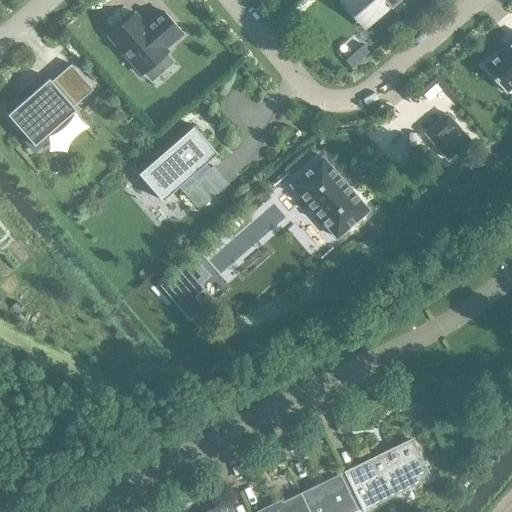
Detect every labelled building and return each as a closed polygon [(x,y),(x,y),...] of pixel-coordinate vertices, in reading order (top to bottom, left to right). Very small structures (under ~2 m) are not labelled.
[(361,0),(375,16),(388,4),(388,5),(394,0),(361,0)] [(135,13),(108,36),(141,73),(167,51),(164,47),(181,33),(162,11),(145,25),(135,13)] [(511,39),(482,66),(505,92),(511,86),(511,39)] [(48,77),(7,113),(34,145),(76,109),(73,106),(92,89),(70,63),(51,80),(48,77)] [(447,114),(425,133),(448,159),(470,140),(447,114)] [(193,125),(138,173),(161,200),(217,152),(193,125)] [(322,156),(290,184),(336,237),(369,209),(322,156)] [(213,165),(183,192),(198,209),(228,183),(213,165)] [(411,440),(344,472),(362,508),(418,481),(419,483),(420,482),(421,481),(422,481),(423,480),(424,479),(424,478),(425,477),(426,476),(426,474),(426,473),(427,472),(427,471),(427,469),(427,468),(427,467),(426,466),(426,465),(425,463),(424,464),(411,440)] [(339,475),(301,493),(310,511),(354,511),(357,511),(362,508),(344,472),(339,475)] [(310,511),(301,493),(263,511),(310,511)] [(235,511),(229,499),(209,509),(210,511),(235,511)]
